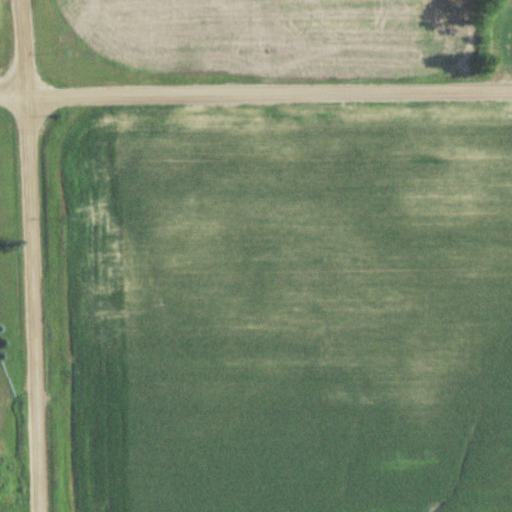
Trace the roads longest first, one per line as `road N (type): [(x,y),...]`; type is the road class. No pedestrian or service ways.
road 1 (residential): [(33,511),(17,0)]
road 2 (residential): [(0,90),(511,84)]
